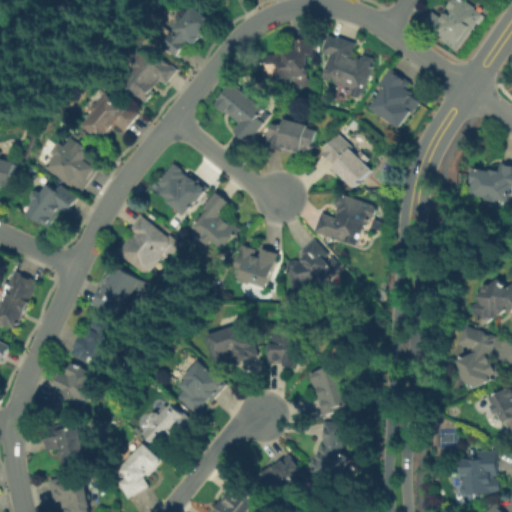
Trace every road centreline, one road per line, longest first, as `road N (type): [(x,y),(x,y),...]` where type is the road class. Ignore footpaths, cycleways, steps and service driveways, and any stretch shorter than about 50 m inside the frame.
road 1 (residential): [(511,120),(388,32),(340,8),(300,7),(244,34),(126,179),(76,271),(13,421),(23,511)]
road 2 (tertiary): [(414,203),(404,217),(390,511)]
road 3 (tertiary): [(408,511),(422,219),(414,203)]
road 4 (residential): [(167,511),(235,431),(262,417)]
road 5 (residential): [(174,121),(281,197)]
road 6 (tertiary): [(468,90),(428,155),(414,203)]
